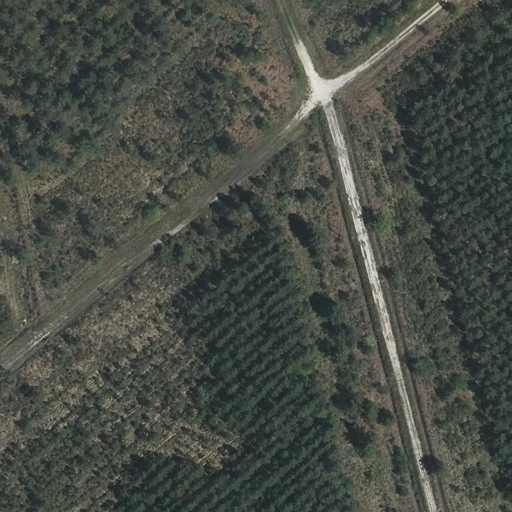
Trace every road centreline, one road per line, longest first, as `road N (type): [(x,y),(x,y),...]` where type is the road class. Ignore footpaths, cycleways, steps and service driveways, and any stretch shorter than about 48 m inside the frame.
road 1 (track): [(0,350),(425,0)]
road 2 (track): [(434,511),(322,83),(289,0)]
